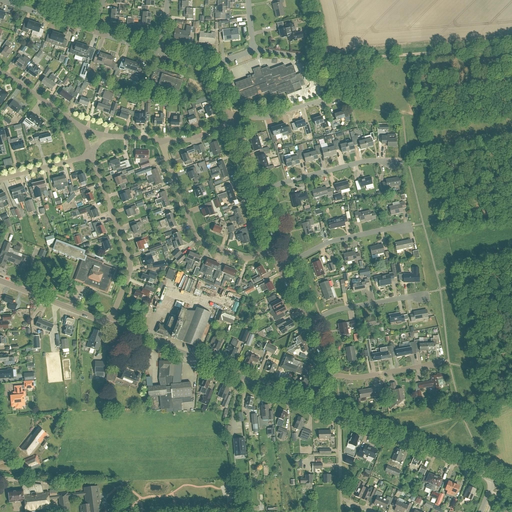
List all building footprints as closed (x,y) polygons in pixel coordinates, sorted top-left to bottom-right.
[(141,9),(148,10),(148,6),(154,7),(154,1),(144,0),(141,0),(142,1),(146,1),(146,6),(142,5),(141,9)] [(227,7),(227,9),(230,10),(230,1),(232,1),(225,0),(220,0),(218,0),(221,0),(221,7),(227,7)] [(272,4),(273,9),(274,8),(276,18),(284,16),(282,2),(284,2),(283,0),(276,0),(277,3),(272,4)] [(182,11),(182,9),(188,9),(188,2),(191,2),(188,2),(182,2),(179,2),(179,11),(182,11)] [(214,19),(225,20),(225,9),(227,9),(227,7),(221,7),(213,6),(213,13),(214,14),(214,19)] [(112,10),(111,16),(123,17),(124,16),(119,16),(120,11),(125,11),(125,8),(119,7),(119,11),(112,10)] [(138,18),(150,20),(151,13),(148,13),(148,10),(141,9),(141,13),(143,13),(142,18),(138,17),(138,18)] [(186,18),(190,18),(190,16),(195,16),(193,15),(193,9),(196,9),(188,9),(182,9),(184,9),(183,18),(186,18)] [(118,27),(123,27),(123,22),(119,22),(119,18),(123,18),(123,17),(111,16),(110,23),(118,23),(118,27)] [(24,24),(22,31),(28,33),(29,30),(33,31),(35,23),(29,21),(28,25),(24,24)] [(33,31),(31,34),(35,35),(41,38),(44,30),(40,29),(41,25),(35,23),(33,31)] [(280,36),(288,35),(289,35),(289,36),(288,36),(289,42),(297,41),(297,39),(301,38),(300,32),(295,33),(293,24),(285,25),(286,29),(279,31),(280,36)] [(181,40),(188,42),(191,27),(187,26),(186,31),(182,31),(181,40)] [(173,39),(181,40),(182,31),(179,30),(179,29),(175,28),(173,39)] [(234,31),(230,31),(231,40),(239,39),(238,28),(234,29),(234,31)] [(231,40),(230,31),(227,31),(226,30),(222,30),(224,41),(231,40)] [(199,43),(206,43),(207,34),(204,34),(204,32),(200,31),(199,43)] [(55,45),(59,34),(53,32),(51,36),(48,35),(45,42),(52,44),(55,45)] [(207,34),(206,43),(214,44),(215,33),(211,33),(211,34),(207,34)] [(59,34),(55,45),(59,47),(65,49),(68,41),(64,40),(65,36),(59,34)] [(11,44),(7,41),(2,48),(4,50),(1,54),(7,58),(12,51),(8,48),(11,44)] [(71,46),(69,53),(79,56),(83,45),(76,43),(75,47),(71,46)] [(83,45),(79,56),(83,58),(89,60),(91,52),(88,51),(89,47),(83,45)] [(39,51),(35,56),(40,60),(44,55),(41,52),(39,51)] [(103,66),(107,55),(100,53),(99,57),(96,56),(94,62),(103,66)] [(17,62),(15,64),(21,68),(24,70),(27,67),(26,66),(29,62),(29,61),(29,62),(21,56),(19,54),(15,60),(17,62)] [(107,55),(103,66),(108,67),(113,69),(114,67),(115,64),(115,63),(112,62),(113,58),(107,55)] [(128,74),(132,62),(126,60),(125,63),(124,64),(121,63),(120,66),(119,69),(124,71),(124,72),(128,74)] [(132,62),(128,74),(133,75),(133,74),(139,76),(141,69),(137,68),(139,64),(132,62)] [(86,77),(90,65),(83,63),(80,74),(86,77)] [(28,73),(35,78),(39,74),(42,71),(36,67),(34,70),(31,68),(33,66),(31,64),(27,68),(30,70),(28,73)] [(237,94),(240,101),(269,91),(270,94),(277,92),(278,95),(286,92),(287,95),(302,90),(301,87),(305,85),(300,74),(296,75),(295,73),(296,73),(293,66),(286,68),(284,65),(270,70),(269,67),(261,70),(260,67),(253,70),(254,75),(252,76),(251,75),(247,77),(248,79),(235,83),(239,93),(237,94)] [(158,87),(178,94),(182,81),(179,80),(181,76),(157,69),(155,68),(154,72),(153,72),(151,80),(151,82),(149,88),(157,90),(158,87)] [(41,83),(47,87),(56,74),(55,74),(54,76),(51,74),(47,80),(45,78),(41,83)] [(47,87),(52,90),(55,85),(53,83),(56,78),(58,76),(56,74),(47,87)] [(59,95),(65,99),(72,88),(72,87),(70,85),(68,88),(67,87),(66,89),(64,87),(62,90),(62,91),(59,95)] [(85,86),(83,85),(81,89),(78,94),(79,94),(77,99),(80,100),(79,104),(88,107),(90,101),(81,98),(82,95),(85,86)] [(65,99),(70,103),(73,98),(75,95),(72,94),(74,90),(74,89),(72,88),(65,99)] [(96,109),(102,112),(109,93),(105,91),(102,99),(104,100),(102,105),(98,104),(96,109)] [(102,112),(108,114),(110,108),(107,107),(109,101),(110,102),(113,94),(109,93),(102,112)] [(128,102),(136,105),(138,98),(130,96),(128,102)] [(17,105),(18,104),(13,100),(8,107),(18,114),(22,108),(17,105)] [(209,105),(210,105),(209,102),(202,104),(203,107),(206,107),(206,109),(205,109),(208,117),(215,115),(212,107),(210,107),(209,105)] [(187,119),(189,124),(197,122),(195,116),(196,116),(194,109),(196,108),(194,103),(191,104),(193,109),(188,111),(190,118),(187,119)] [(117,117),(127,120),(129,115),(130,116),(131,111),(122,108),(120,112),(119,112),(117,117)] [(336,120),(333,121),(335,127),(340,125),(338,120),(344,118),(345,122),(349,121),(347,114),(343,115),(342,112),(334,115),(336,120)] [(23,123),(29,128),(33,123),(38,127),(42,120),(33,114),(28,120),(26,118),(23,123)] [(136,119),(136,124),(144,124),(144,122),(146,123),(146,114),(142,114),(142,115),(135,114),(135,118),(136,119)] [(162,123),(164,123),(164,114),(160,114),(160,119),(152,118),(152,124),(154,124),(154,125),(162,125),(162,123)] [(170,126),(179,126),(179,123),(183,122),(181,116),(171,115),(171,120),(170,126)] [(315,126),(321,124),(323,128),(328,127),(327,122),(326,121),(323,122),(322,117),(313,119),(315,126)] [(297,129),(304,127),(305,132),(306,135),(311,134),(310,130),(308,124),(305,125),(304,120),(295,123),(297,129)] [(285,124),(278,126),(280,134),(281,138),(292,135),(290,127),(286,128),(285,124)] [(271,134),(270,134),(272,143),(277,142),(277,140),(275,136),(280,134),(278,126),(271,128),(272,134),(271,134)] [(39,139),(40,143),(52,140),(50,133),(39,136),(39,134),(33,135),(34,141),(39,139)] [(250,139),(252,146),(263,142),(262,139),(259,140),(258,137),(263,136),(262,133),(253,135),(254,138),(250,139)] [(365,140),(367,148),(373,147),(372,143),(375,142),(373,133),(370,134),(371,139),(365,140)] [(382,144),(387,144),(387,147),(393,147),(393,148),(396,148),(396,147),(396,135),(387,135),(387,137),(382,137),(382,144)] [(346,144),(348,152),(355,150),(354,146),(356,145),(354,136),(351,137),(353,142),(346,144)] [(354,136),(356,145),(359,145),(361,150),(367,148),(365,140),(359,142),(357,136),(354,136)] [(12,144),(14,151),(25,148),(23,141),(19,142),(18,138),(11,140),(12,144)] [(336,141),(338,150),(341,149),(342,153),(348,152),(346,144),(340,145),(339,140),(336,141)] [(328,149),(330,156),(336,155),(335,151),(338,150),(336,141),(333,142),(334,147),(328,149)] [(217,142),(209,144),(213,156),(221,154),(217,142)] [(259,150),(260,153),(269,150),(268,147),(262,149),(260,145),(263,144),(263,142),(252,146),(254,152),(259,150)] [(318,146),(320,155),(323,154),(324,158),(330,156),(328,149),(322,150),(321,145),(318,146)] [(310,153),(312,161),(318,160),(317,156),(320,155),(318,146),(315,147),(316,152),(310,153)] [(184,163),(185,163),(186,166),(192,163),(191,160),(190,161),(188,154),(194,152),(193,148),(183,151),(184,154),(181,155),(184,163)] [(257,157),(259,163),(267,161),(265,155),(270,153),(269,150),(260,153),(261,156),(257,157)] [(299,151),(301,160),(304,159),(305,163),(312,161),(310,153),(304,155),(302,150),(299,151)] [(140,164),(148,161),(148,160),(148,151),(142,151),(136,151),(136,152),(135,159),(140,159),(140,164)] [(291,158),(293,166),(300,164),(299,161),(301,160),(299,151),(296,152),(298,157),(291,158)] [(286,164),(287,168),(293,166),(291,158),(285,160),(284,155),(281,156),(283,165),(286,164)] [(118,159),(110,162),(110,163),(109,163),(111,167),(112,167),(114,167),(116,171),(122,168),(126,167),(126,168),(130,167),(128,160),(124,162),(125,163),(121,164),(120,161),(119,161),(118,159)] [(213,173),(226,168),(223,160),(217,163),(219,167),(212,170),(213,173)] [(265,168),(266,171),(275,169),(274,166),(269,167),(267,161),(259,163),(261,170),(265,168)] [(193,179),(194,183),(201,180),(200,176),(195,177),(193,171),(196,170),(195,167),(190,169),(191,172),(188,173),(190,180),(193,179)] [(222,174),(223,178),(229,176),(226,168),(213,173),(211,174),(212,178),(222,174)] [(148,180),(159,176),(157,169),(150,171),(151,175),(146,177),(148,180)] [(75,174),(72,175),(73,180),(76,179),(76,177),(79,176),(80,179),(79,180),(80,184),(87,181),(84,174),(81,175),(80,172),(75,174)] [(118,186),(120,185),(122,189),(126,188),(124,183),(127,182),(124,174),(120,176),(120,177),(115,179),(118,186)] [(65,187),(68,186),(67,182),(65,176),(59,178),(62,190),(65,190),(65,187)] [(154,182),(155,186),(162,183),(159,176),(148,180),(149,184),(154,182)] [(358,180),(360,187),(372,184),(370,177),(358,180)] [(58,191),(62,190),(59,178),(53,179),(55,185),(54,185),(54,189),(57,188),(57,189),(58,191)] [(382,183),(383,189),(387,189),(387,187),(401,185),(399,178),(386,180),(386,182),(382,183)] [(45,181),(38,183),(41,195),(44,194),(45,196),(49,195),(50,199),(53,198),(51,191),(48,192),(47,190),(48,190),(47,187),(46,187),(45,181)] [(334,195),(335,201),(342,200),(341,194),(341,193),(341,191),(349,189),(347,182),(335,185),(337,192),(338,194),(334,195)] [(37,190),(38,196),(41,195),(38,183),(32,184),(34,190),(37,190)] [(201,193),(205,191),(203,185),(196,187),(197,190),(194,191),(197,198),(202,196),(201,193)] [(217,196),(218,198),(233,192),(231,185),(225,187),(227,192),(217,196)] [(312,191),(314,198),(327,195),(328,197),(331,196),(329,189),(326,190),(326,187),(312,191)] [(18,199),(19,203),(22,203),(17,189),(11,191),(13,196),(12,196),(14,200),(18,199)] [(87,199),(89,203),(94,201),(91,193),(89,194),(87,189),(83,191),(81,191),(84,200),(87,199)] [(132,199),(131,194),(130,190),(125,192),(126,193),(121,195),(124,203),(129,201),(128,200),(132,199)] [(156,203),(168,199),(165,191),(159,193),(161,199),(155,201),(156,203)] [(228,197),(230,204),(234,203),(233,201),(236,200),(233,192),(218,198),(219,200),(228,197)] [(76,196),(73,193),(66,202),(69,204),(76,196)] [(293,204),(292,205),(293,208),(294,208),(301,206),(300,200),(302,199),(304,199),(305,200),(308,199),(307,193),(303,194),(301,195),(300,193),(291,196),(293,204)] [(161,204),(163,209),(170,206),(168,199),(156,203),(157,205),(161,204)] [(32,200),(25,202),(29,213),(35,211),(32,200)] [(204,209),(201,210),(204,217),(209,215),(209,216),(214,214),(211,208),(212,207),(210,202),(203,205),(204,209)] [(400,203),(400,205),(389,207),(391,215),(403,213),(402,209),(405,208),(404,202),(400,203)] [(94,218),(94,219),(100,217),(97,209),(94,210),(92,206),(85,209),(85,208),(79,210),(81,215),(89,212),(91,219),(94,218)] [(127,211),(129,218),(137,215),(135,210),(137,209),(136,206),(130,208),(131,209),(127,211)] [(230,220),(241,216),(239,208),(233,210),(235,216),(234,216),(234,217),(232,217),(229,218),(230,220)] [(359,218),(360,222),(376,219),(374,214),(371,214),(370,211),(358,214),(358,212),(354,212),(356,219),(359,218)] [(166,215),(168,222),(174,220),(172,213),(166,215)] [(237,220),(239,226),(244,224),(241,216),(230,220),(231,222),(236,221),(237,220)] [(345,226),(344,223),(347,222),(346,216),(343,217),(343,218),(332,221),(332,224),(329,224),(330,230),(334,229),(345,226)] [(305,221),(306,223),(302,224),(303,230),(304,230),(306,235),(313,233),(312,229),(311,229),(311,225),(313,225),(312,219),(305,221)] [(168,222),(166,223),(161,225),(162,228),(166,226),(167,227),(170,226),(171,229),(177,227),(174,220),(168,222)] [(221,231),(224,232),(226,227),(224,226),(225,223),(221,221),(219,224),(223,226),(222,229),(215,226),(212,231),(220,234),(221,231)] [(106,233),(103,226),(101,227),(99,222),(94,224),(93,224),(98,236),(100,235),(106,233)] [(142,225),(141,222),(137,224),(137,225),(132,227),(135,234),(140,233),(138,227),(142,225)] [(242,245),(249,243),(247,236),(248,235),(247,232),(242,234),(241,231),(235,233),(237,238),(238,242),(241,241),(242,245)] [(168,244),(181,239),(179,233),(173,235),(174,238),(167,241),(168,244)] [(53,236),(46,238),(48,245),(52,244),(54,239),(53,236)] [(142,241),(137,243),(140,250),(145,248),(143,243),(148,241),(146,238),(142,240),(142,241)] [(183,246),(181,239),(168,244),(169,247),(173,245),(175,249),(183,246)] [(112,249),(109,241),(105,242),(104,240),(99,241),(100,244),(103,243),(105,248),(102,249),(104,253),(107,252),(112,249)] [(410,240),(395,243),(396,251),(412,247),(410,240)] [(15,263),(18,256),(14,254),(14,253),(11,252),(10,252),(10,253),(8,252),(11,244),(6,242),(3,249),(0,255),(0,263),(2,264),(5,265),(7,260),(15,263)] [(53,250),(78,259),(81,251),(56,242),(53,250)] [(148,248),(150,253),(162,248),(160,244),(148,248)] [(16,247),(15,246),(13,251),(19,254),(21,247),(16,245),(16,247)] [(384,253),(382,245),(370,248),(372,255),(384,253)] [(176,259),(182,253),(179,250),(178,249),(176,252),(172,255),(176,259)] [(356,258),(359,258),(358,251),(355,252),(354,249),(343,252),(345,260),(356,257),(356,258)] [(48,252),(41,250),(39,256),(45,258),(48,252)] [(147,257),(143,259),(145,266),(151,264),(154,263),(152,257),(156,255),(155,252),(146,255),(147,257)] [(189,271),(190,267),(195,255),(190,253),(187,258),(186,258),(184,262),(188,264),(185,270),(189,271)] [(182,254),(176,260),(178,262),(184,256),(182,254)] [(195,255),(190,267),(193,268),(195,262),(199,263),(201,257),(195,255)] [(18,267),(25,270),(29,260),(18,256),(15,263),(15,264),(19,265),(18,267)] [(77,278),(76,281),(84,283),(83,284),(90,287),(91,284),(99,287),(98,290),(107,293),(115,271),(115,270),(107,267),(105,266),(104,267),(101,266),(102,265),(103,263),(87,257),(85,261),(82,260),(76,277),(77,277),(76,278),(77,278)] [(207,275),(208,274),(213,262),(207,260),(205,265),(203,264),(200,272),(207,275)] [(320,261),(312,264),(317,277),(325,275),(320,261)] [(213,262),(208,274),(210,275),(213,269),(216,270),(219,264),(213,262)] [(379,282),(380,286),(391,284),(390,280),(394,279),(394,278),(397,277),(394,265),(391,265),(392,273),(389,273),(389,275),(382,277),(382,276),(374,277),(375,282),(379,282)] [(263,279),(261,276),(266,274),(262,266),(256,269),(259,275),(255,277),(252,279),(255,283),(257,282),(263,279)] [(226,274),(221,287),(223,288),(226,281),(231,269),(225,267),(222,273),(226,274)] [(403,275),(404,283),(419,282),(419,274),(419,268),(413,268),(413,274),(403,275)] [(165,278),(172,281),(175,272),(169,269),(165,278)] [(231,269),(226,281),(228,282),(230,276),(234,277),(236,271),(231,269)] [(369,269),(359,271),(360,276),(365,275),(365,277),(367,277),(367,278),(370,278),(369,269)] [(155,280),(158,274),(151,272),(149,276),(143,274),(141,279),(149,282),(150,278),(155,280)] [(177,286),(180,287),(179,290),(182,291),(188,276),(182,273),(177,286)] [(364,280),(365,282),(352,284),(353,291),(366,289),(365,286),(369,286),(368,279),(364,280)] [(326,300),(334,298),(336,297),(333,288),(331,289),(328,281),(320,284),(326,300)] [(269,292),(274,289),(271,282),(266,285),(265,283),(261,285),(259,286),(262,292),(268,289),(269,292)] [(253,286),(244,291),(246,294),(255,289),(253,286)] [(142,292),(137,290),(134,295),(142,298),(143,295),(149,297),(150,292),(151,291),(150,291),(144,289),(142,292)] [(228,291),(223,297),(229,302),(234,296),(228,291)] [(10,304),(8,309),(12,310),(12,309),(15,310),(17,305),(13,303),(14,300),(6,296),(4,302),(10,304)] [(269,308),(271,312),(274,310),(283,305),(280,300),(276,302),(273,296),(267,299),(270,305),(269,306),(269,308)] [(273,315),(275,320),(281,317),(280,314),(286,311),(283,305),(274,310),(276,313),(273,315)] [(211,314),(197,308),(183,342),(197,348),(211,314)] [(171,339),(171,338),(175,339),(182,322),(183,322),(187,311),(182,309),(179,317),(176,316),(175,318),(172,316),(171,318),(170,317),(166,327),(159,324),(156,333),(166,337),(171,339)] [(413,312),(414,315),(410,315),(411,322),(415,321),(415,320),(428,318),(426,310),(413,312)] [(215,320),(221,323),(225,314),(219,311),(215,320)] [(390,323),(401,321),(401,322),(405,322),(404,316),(400,316),(400,313),(389,315),(390,323)] [(3,316),(3,322),(0,321),(0,329),(8,329),(8,320),(11,320),(11,315),(3,316)] [(36,327),(50,332),(53,325),(42,321),(42,320),(39,318),(36,327)] [(365,328),(376,326),(376,327),(380,326),(378,320),(375,321),(375,318),(364,320),(365,328)] [(75,321),(68,319),(66,320),(65,325),(66,325),(63,334),(71,337),(73,332),(75,328),(73,327),(75,321)] [(280,330),(283,334),(287,332),(287,331),(294,326),(291,320),(286,323),(284,320),(275,325),(277,329),(279,327),(281,330),(280,330)] [(338,324),(340,336),(348,334),(347,326),(350,325),(350,328),(356,327),(355,321),(349,322),(346,323),(338,324)] [(89,348),(98,351),(101,343),(100,342),(101,338),(100,338),(102,333),(94,330),(92,335),(92,336),(90,339),(87,347),(89,348)] [(243,330),(239,341),(244,343),(249,332),(243,330)] [(293,348),(305,342),(301,335),(293,339),(296,344),(295,344),(292,346),(293,348)] [(32,336),(33,349),(40,348),(39,336),(32,336)] [(427,344),(427,351),(435,350),(435,345),(439,345),(438,336),(433,336),(433,338),(430,339),(431,343),(427,344)] [(220,339),(218,342),(215,341),(212,348),(218,351),(221,343),(222,344),(223,340),(220,339)] [(228,355),(234,357),(235,354),(236,354),(238,350),(235,349),(238,341),(233,339),(230,346),(228,345),(226,350),(229,351),(228,355)] [(373,361),(373,362),(381,361),(380,353),(379,348),(375,349),(375,350),(371,351),(372,355),(371,355),(368,339),(366,340),(370,362),(373,361)] [(414,342),(415,349),(419,348),(420,351),(427,351),(427,344),(426,339),(423,339),(423,341),(419,341),(419,340),(414,341),(414,342)] [(300,347),(303,353),(308,350),(305,342),(293,348),(294,351),(297,349),(300,347)] [(403,346),(405,357),(411,355),(410,349),(415,348),(414,342),(409,343),(410,345),(403,346)] [(392,352),(393,357),(396,357),(396,358),(405,357),(403,346),(402,346),(402,344),(398,345),(399,350),(395,350),(394,346),(393,343),(390,344),(391,346),(392,352)] [(264,349),(274,354),(277,349),(266,344),(264,349)] [(380,353),(381,361),(388,359),(387,353),(392,352),(391,346),(383,348),(384,353),(380,353)] [(356,360),(353,347),(346,348),(348,362),(356,360)] [(246,356),(247,356),(245,362),(251,365),(252,361),(257,363),(259,358),(247,353),(246,356)] [(299,362),(294,360),(295,358),(289,356),(285,354),(280,368),(295,374),(296,373),(298,367),(297,367),(299,362)] [(8,358),(8,355),(0,355),(0,362),(4,362),(4,365),(15,364),(14,358),(8,358)] [(160,361),(159,378),(160,386),(148,387),(149,397),(153,397),(153,402),(156,401),(155,397),(159,396),(161,410),(173,408),(172,399),(192,397),(190,382),(180,383),(182,364),(175,363),(175,362),(160,361)] [(105,363),(95,362),(95,375),(96,375),(96,377),(104,377),(104,375),(105,375),(105,363)] [(266,371),(273,373),(276,365),(267,362),(264,370),(266,371)] [(298,367),(296,373),(301,375),(298,383),(306,386),(309,378),(305,376),(307,373),(302,371),(302,369),(303,370),(305,367),(306,364),(299,362),(297,367),(298,367)] [(106,381),(107,381),(113,380),(115,380),(117,377),(123,379),(124,377),(125,377),(134,381),(132,385),(136,386),(141,375),(136,373),(137,374),(136,375),(127,371),(127,370),(128,370),(122,367),(122,368),(120,375),(107,370),(107,368),(106,381)] [(0,378),(9,378),(9,379),(14,379),(13,369),(7,370),(8,371),(0,371),(0,378)] [(437,375),(436,375),(431,376),(432,381),(418,383),(419,389),(433,386),(433,391),(439,390),(438,380),(444,379),(443,373),(437,374),(437,375)] [(200,393),(205,394),(207,389),(210,381),(204,378),(201,387),(202,387),(200,393)] [(24,382),(25,390),(35,389),(34,381),(24,382)] [(222,406),(226,408),(230,399),(226,397),(229,390),(228,390),(230,385),(224,383),(222,389),(221,389),(218,396),(225,399),(222,406)] [(391,387),(386,388),(388,395),(391,394),(392,398),(388,399),(389,405),(397,404),(397,406),(404,400),(402,389),(396,390),(395,383),(391,384),(391,387)] [(15,386),(15,393),(13,393),(14,396),(11,396),(12,407),(16,406),(16,409),(22,408),(21,405),(25,405),(24,397),(25,397),(25,392),(22,392),(21,386),(15,386)] [(360,398),(358,399),(359,402),(366,401),(366,398),(376,396),(380,395),(382,395),(381,389),(379,389),(375,390),(375,388),(371,388),(371,389),(359,391),(360,398)] [(246,409),(254,411),(255,407),(251,406),(253,398),(248,397),(246,405),(245,408),(246,408),(246,409)] [(262,417),(268,416),(268,420),(273,419),(273,411),(269,412),(268,405),(261,406),(262,417)] [(276,425),(282,427),(286,418),(284,417),(286,412),(280,410),(277,418),(279,419),(276,425)] [(301,434),(309,437),(311,432),(303,428),(303,429),(301,428),(302,427),(303,427),(304,424),(303,423),(304,419),(298,417),(294,428),(302,432),(301,434)] [(231,427),(225,425),(222,434),(228,435),(229,432),(230,432),(231,427)] [(280,434),(278,439),(283,441),(285,436),(288,430),(278,427),(276,432),(280,434)] [(21,448),(30,456),(41,444),(49,435),(41,428),(34,436),(32,435),(21,448)] [(330,435),(330,431),(319,431),(319,439),(330,439),(330,441),(334,441),(334,435),(330,435)] [(359,437),(352,434),(348,444),(356,447),(357,443),(359,437)] [(245,455),(244,439),(235,439),(236,456),(245,455)] [(362,458),(364,454),(374,458),(377,451),(373,449),(365,445),(363,450),(360,449),(357,456),(362,458)] [(402,454),(403,452),(397,449),(395,455),(394,454),(392,460),(400,463),(403,455),(402,454)] [(41,466),(36,455),(23,461),(28,471),(41,466)] [(347,455),(344,463),(351,465),(354,458),(347,455)] [(422,459),(414,456),(411,465),(416,467),(416,465),(419,466),(422,459)] [(312,472),(316,472),(316,469),(322,469),(322,464),(312,464),(312,472)] [(389,473),(388,475),(397,479),(400,471),(387,465),(385,471),(389,473)] [(418,473),(424,475),(427,469),(421,466),(418,473)] [(429,492),(430,490),(435,477),(429,474),(428,478),(424,476),(422,482),(426,484),(426,482),(429,483),(428,485),(427,485),(425,488),(425,490),(429,492)] [(300,484),(306,483),(306,485),(306,486),(308,486),(310,486),(311,486),(312,485),(312,483),(312,479),(313,479),(313,475),(305,475),(306,478),(300,478),(300,484)] [(435,477),(430,490),(434,491),(435,488),(436,486),(439,487),(442,480),(435,477)] [(358,481),(354,489),(357,490),(355,496),(361,499),(365,488),(363,487),(364,484),(361,483),(358,481)] [(446,495),(449,497),(454,484),(449,482),(445,490),(449,491),(448,492),(447,492),(446,495)] [(8,493),(8,494),(8,496),(9,496),(9,499),(9,501),(9,502),(10,503),(24,501),(25,511),(29,511),(32,511),(35,511),(50,509),(49,500),(59,499),(60,511),(70,511),(68,497),(85,495),(86,505),(80,506),(81,511),(100,511),(98,487),(84,488),(85,493),(68,495),(68,493),(58,494),(58,496),(57,496),(57,491),(49,491),(50,497),(49,497),(48,492),(43,492),(42,486),(38,487),(38,485),(23,483),(22,489),(23,489),(23,490),(20,491),(19,490),(18,491),(17,491),(8,492),(8,493)] [(449,497),(452,498),(453,494),(453,493),(456,494),(459,487),(454,484),(449,497)] [(361,499),(366,502),(369,496),(372,497),(376,489),(371,487),(369,490),(365,488),(361,499)] [(464,498),(471,501),(476,489),(469,487),(467,492),(466,491),(464,498)] [(373,505),(379,507),(383,499),(380,497),(381,493),(376,491),(373,499),(375,500),(373,505)] [(436,503),(439,505),(444,494),(440,493),(436,503)] [(379,507),(385,510),(387,504),(390,505),(392,499),(387,497),(386,500),(383,499),(379,507)] [(394,511),(396,511),(398,511),(402,504),(398,502),(399,498),(395,497),(394,500),(391,506),(395,507),(394,511)] [(402,504),(398,511),(403,511),(404,511),(405,511),(408,511),(411,507),(412,504),(408,503),(407,506),(402,504)]
